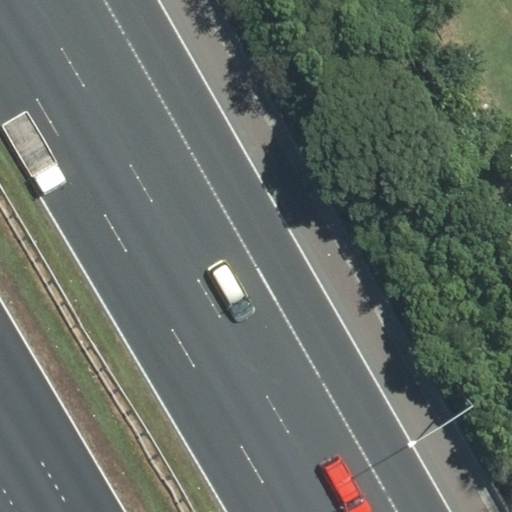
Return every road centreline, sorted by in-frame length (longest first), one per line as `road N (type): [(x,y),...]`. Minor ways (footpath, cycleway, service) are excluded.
road 1 (motorway): [(0,33),(280,511)]
road 2 (motorway): [(69,511),(0,393)]
